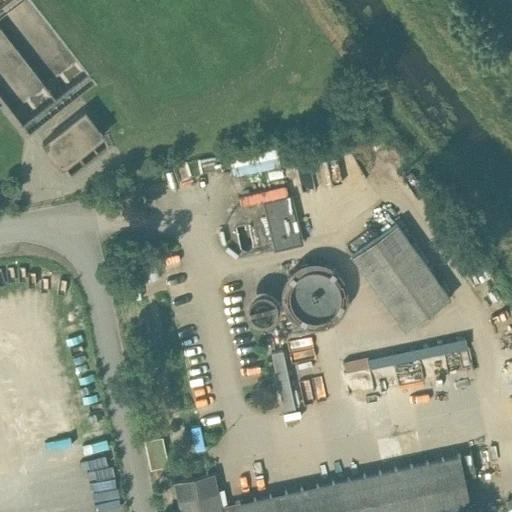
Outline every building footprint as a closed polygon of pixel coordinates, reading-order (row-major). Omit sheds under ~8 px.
[(84,109),(42,142),(61,167),(103,134),(84,109)] [(250,150),(253,169),(285,164),(282,146),(250,150)] [(244,182),(232,185),(237,207),(249,204),(244,182)] [(290,195),(264,202),(275,248),(300,242),(290,195)] [(396,222),(351,254),(404,329),(450,297),(396,222)] [(339,303),(341,293),(338,283),(332,274),(323,268),(313,267),(303,269),(294,275),(289,284),(287,294),(289,304),(295,313),(304,318),(314,320),(324,318),(333,312),(339,303)] [(270,310),(271,306),(270,303),(268,299),(265,297),(261,297),(258,298),(255,300),(253,303),(252,306),(253,310),(255,313),(258,315),(262,316),(265,315),(268,313),(270,310)] [(346,360),(349,372),(473,346),(471,334),(346,360)] [(293,349),(281,350),(285,407),(297,406),(293,349)] [(458,454),(234,502),(234,503),(236,511),(449,511),(470,508),(458,454)] [(213,473),(173,480),(177,496),(216,488),(213,473)] [(216,488),(177,496),(180,511),(236,511),(234,503),(220,506),(216,488)]
